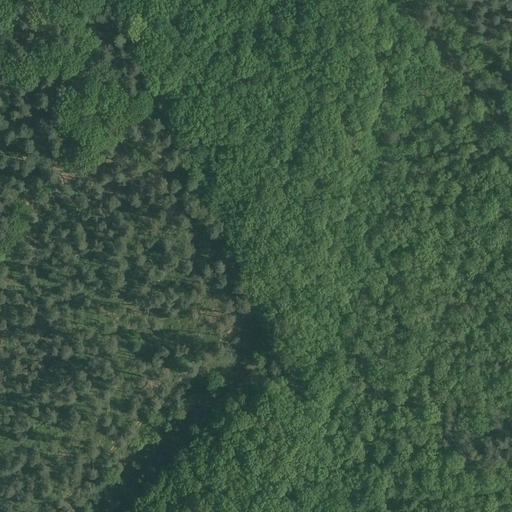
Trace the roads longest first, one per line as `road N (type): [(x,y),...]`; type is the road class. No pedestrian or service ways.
road 1 (track): [(511,411),(277,352),(237,277),(101,157),(0,267)]
road 2 (track): [(511,128),(351,204),(51,511)]
